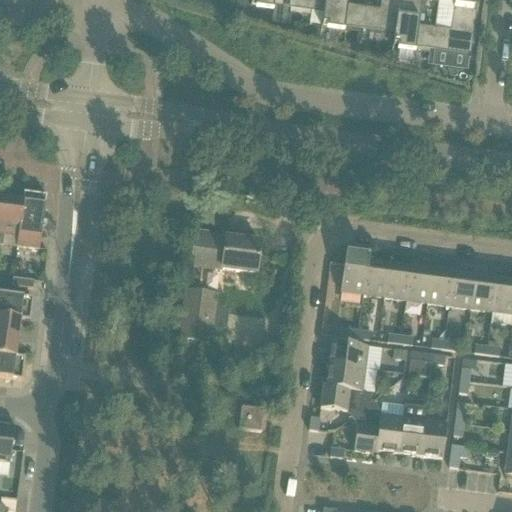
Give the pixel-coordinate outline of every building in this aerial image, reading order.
[(250,0),(248,17),(249,17),(251,6),(289,11),(290,0),(250,0)] [(290,0),(289,11),(322,16),(323,16),(325,0),(290,0)] [(322,16),(319,38),(321,38),(322,27),(360,32),(363,10),(347,8),(347,0),(325,0),(323,16),(322,16)] [(363,10),(360,32),(393,36),(394,36),(397,10),(401,11),(402,0),(380,0),(379,12),(363,10)] [(393,36),(390,59),(392,59),(393,48),(431,53),(434,31),(418,28),(421,1),(437,3),(437,0),(402,0),(401,11),(397,10),(394,36),(393,36)] [(434,31),(431,53),(468,58),(468,62),(469,62),(477,0),(437,0),(437,3),(438,3),(434,31)] [(22,205),(17,240),(16,249),(38,252),(46,198),(23,195),(22,205)] [(0,226),(0,247),(2,248),(3,238),(17,240),(22,205),(3,202),(0,226)] [(259,245),(209,238),(207,235),(200,233),(197,236),(194,236),(190,269),(255,277),(259,245)] [(362,298),(367,259),(345,256),(339,295),(362,298)] [(383,301),(387,270),(367,267),(368,260),(367,259),(362,298),(383,301)] [(404,304),(409,273),(387,270),(383,301),(404,304)] [(426,307),(430,276),(409,273),(404,304),(426,307)] [(448,310),(452,278),(430,276),(426,307),(448,310)] [(469,313),(474,281),(452,278),(448,310),(469,313)] [(21,290),(23,282),(12,280),(11,289),(21,290)] [(491,316),(495,284),(474,281),(469,313),(491,316)] [(32,292),(33,283),(23,282),(21,290),(32,292)] [(511,286),(495,284),(491,316),(511,318),(511,286)] [(217,297),(186,293),(183,293),(177,342),(210,346),(217,297)] [(29,323),(32,301),(0,296),(0,319),(19,322),(29,323)] [(0,338),(17,341),(18,332),(19,322),(0,319),(0,338)] [(356,343),(357,334),(334,331),(333,340),(356,343)] [(368,344),(369,335),(357,334),(356,343),(368,344)] [(0,338),(0,357),(15,359),(17,341),(0,338)] [(399,348),(400,339),(387,338),(386,346),(399,348)] [(411,350),(412,341),(400,339),(399,348),(411,350)] [(442,353),(443,345),(431,343),(430,352),(442,353)] [(455,355),(456,346),(443,345),(442,353),(455,355)] [(367,350),(350,348),(331,346),(328,368),(364,373),(367,350)] [(486,359),(487,350),(474,349),(473,357),(486,359)] [(499,352),(487,350),(486,359),(498,360),(499,352)] [(405,364),(406,355),(393,353),(392,362),(405,364)] [(15,359),(0,357),(0,380),(21,383),(24,360),(15,359)] [(430,367),(431,358),(419,357),(418,365),(430,367)] [(443,369),(444,360),(431,358),(430,367),(443,369)] [(361,394),(364,373),(328,368),(325,389),(361,394)] [(469,373),(463,372),(461,372),(459,384),(468,385),(469,373)] [(457,397),(466,398),(468,385),(459,384),(457,397)] [(361,395),(361,394),(325,389),(325,393),(322,393),(319,411),(346,415),(351,421),(359,415),(361,395)] [(361,395),(359,415),(372,405),(365,395),(361,395)] [(372,405),(359,415),(379,418),(380,414),(372,405)] [(419,460),(423,424),(425,411),(403,408),(402,421),(397,457),(419,460)] [(240,409),(237,432),(260,435),(263,412),(240,409)] [(376,455),(380,418),(379,418),(359,415),(351,421),(356,428),(353,455),(371,457),(372,454),(376,455)] [(464,416),(455,415),(454,427),(462,428),(464,416)] [(397,457),(402,421),(380,418),(376,455),(397,457)] [(310,421),(308,434),(318,435),(320,422),(310,421)] [(441,463),(444,443),(446,426),(423,424),(419,460),(441,463)] [(461,441),(462,428),(454,427),(452,440),(461,441)] [(13,431),(0,428),(0,466),(9,467),(13,431)] [(451,449),(448,471),(457,472),(458,460),(467,461),(468,451),(451,449)] [(342,462),(343,453),(330,452),(329,460),(342,462)]
